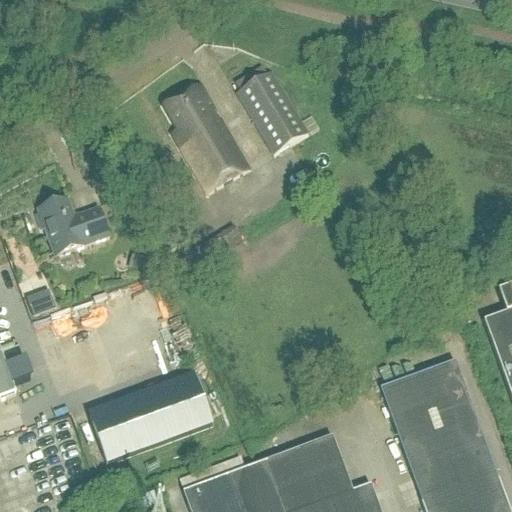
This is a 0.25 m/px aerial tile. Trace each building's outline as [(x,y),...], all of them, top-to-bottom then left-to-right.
[(240,95),(236,98),(273,160),(309,138),(271,76),(267,79),(262,71),(235,87),(240,95)] [(249,176),(200,89),(164,110),(178,134),(172,137),(208,199),(249,176)] [(194,206),(170,164),(146,178),(170,219),(154,228),(170,255),(192,243),(177,215),(194,206)] [(52,263),(109,242),(99,213),(74,222),(68,204),(37,215),(39,219),(36,220),(52,263)] [(205,275),(236,256),(232,249),(242,243),(234,229),(192,255),(205,275)] [(511,292),(498,297),(506,319),(483,327),(511,405),(511,292)] [(0,404),(16,399),(0,355),(0,404)] [(440,372),(386,392),(380,394),(422,511),(508,511),(456,367),(440,372)] [(87,413),(90,423),(108,468),(212,429),(192,374),(87,413)] [(179,485),(184,498),(188,511),(378,511),(371,490),(353,497),(333,443),(245,475),(240,462),(179,485)]
